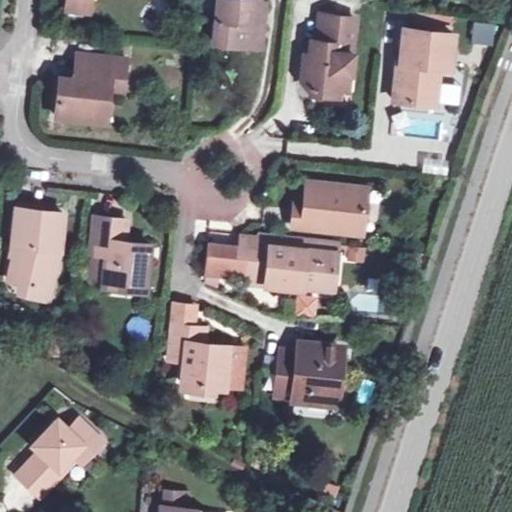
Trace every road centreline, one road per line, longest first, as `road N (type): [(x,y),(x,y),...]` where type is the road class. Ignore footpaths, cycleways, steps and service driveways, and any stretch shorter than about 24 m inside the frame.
road 1 (residential): [(387,511),(511,132)]
road 2 (residential): [(184,171),(30,152),(10,125),(22,35)]
road 3 (residential): [(184,171),(206,143),(238,143),(257,170),(251,192),(233,206)]
